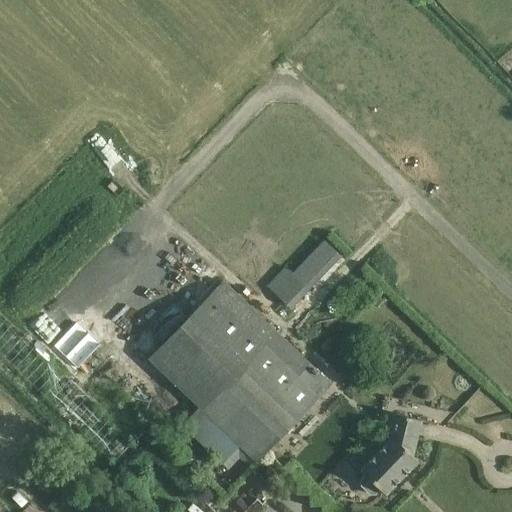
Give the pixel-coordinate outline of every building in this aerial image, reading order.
[(136,249),(177,278),(191,258),(193,260),(198,253),(155,223),(136,249)] [(73,261),(93,238),(83,229),(63,253),(73,261)] [(325,241),(300,268),(309,277),(334,250),(325,241)] [(147,359),(199,408),(185,421),(192,427),(189,431),(222,462),(238,445),(256,463),(332,384),(223,280),(147,359)] [(79,416),(77,419),(92,428),(106,407),(85,392),(81,398),(76,395),(68,408),(79,416)] [(417,461),(412,454),(420,421),(394,414),(390,431),(393,432),(392,439),(360,471),(365,475),(360,481),(360,486),(369,494),(374,494),(379,490),(384,495),(417,461)] [(21,511),(38,511),(30,503),(21,511)]
